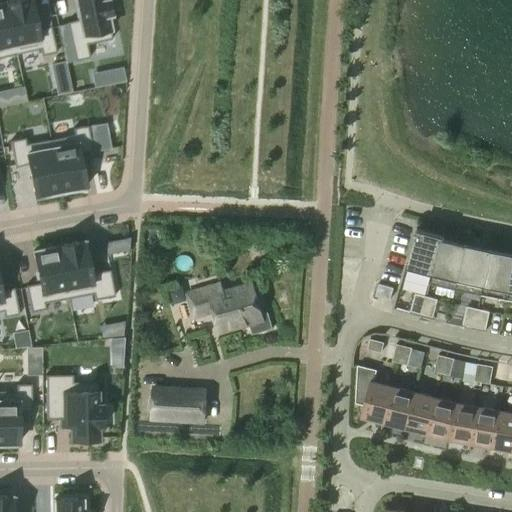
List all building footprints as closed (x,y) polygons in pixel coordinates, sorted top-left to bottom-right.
[(13,0),(5,2),(16,54),(40,49),(41,56),(56,52),(50,26),(37,29),(30,0),(13,0)] [(75,0),(79,20),(66,23),(74,61),(89,58),(86,44),(112,38),(106,15),(110,14),(107,0),(75,0)] [(0,57),(5,56),(16,54),(5,2),(3,2),(4,3),(0,3),(0,57)] [(65,63),(51,65),(57,97),(71,95),(65,63)] [(121,69),(111,71),(114,86),(124,84),(121,69)] [(55,139),(50,140),(60,191),(64,191),(82,188),(82,187),(85,186),(79,155),(93,152),(88,126),(73,129),(74,135),(55,139)] [(24,138),(10,141),(15,167),(28,165),(34,196),(37,196),(56,193),(56,192),(60,191),(50,140),(25,144),(24,138)] [(441,238),(443,239),(443,236),(416,229),(402,277),(429,284),(441,238)] [(441,238),(429,284),(455,290),(466,244),(443,239),(441,238)] [(81,241),(58,245),(68,298),(92,294),(93,300),(114,296),(109,269),(90,273),(84,241),(81,242),(81,241)] [(466,244),(455,290),(481,296),(490,250),(466,244)] [(38,283),(25,285),(30,312),(45,309),(43,303),(65,299),(68,298),(58,245),(57,246),(54,247),(36,250),(36,251),(32,251),(38,283)] [(511,270),(511,253),(490,250),(481,296),(507,301),(511,270)] [(390,300),(393,288),(379,283),(375,296),(390,300)] [(268,311),(261,313),(252,285),(218,295),(215,286),(192,293),(197,312),(212,307),(219,331),(249,323),(252,334),(273,328),(268,311)] [(0,310),(2,311),(3,317),(18,315),(13,288),(0,290),(0,310)] [(421,315),(426,297),(415,294),(410,311),(421,315)] [(426,297),(421,315),(433,318),(437,300),(426,297)] [(474,327),(478,309),(467,307),(463,325),(474,327)] [(478,309),(474,327),(485,330),(489,312),(478,309)] [(381,352),(384,343),(370,339),(368,349),(381,352)] [(400,363),(404,346),(396,344),(392,361),(400,363)] [(412,348),(404,346),(400,363),(408,365),(412,348)] [(442,373),(446,357),(438,355),(434,371),(442,373)] [(454,359),(446,357),(442,373),(449,375),(454,359)] [(482,382),(485,365),(477,364),(474,381),(482,382)] [(384,423),(394,387),(374,382),(377,370),(358,365),(355,403),(365,405),(362,416),(361,416),(361,417),(384,423)] [(493,367),(485,365),(482,382),(490,384),(493,367)] [(72,375),(45,375),(45,419),(59,419),(59,422),(70,422),(70,440),(74,440),(75,442),(93,442),(93,439),(97,439),(97,427),(101,427),(101,404),(97,404),(96,394),(96,382),(72,382),(72,375)] [(16,391),(0,391),(0,444),(14,444),(18,444),(17,411),(30,411),(30,384),(16,384),(16,391)] [(394,387),(384,423),(405,428),(415,392),(394,387)] [(153,388),(151,418),(204,421),(206,391),(153,388)] [(415,392),(405,428),(426,434),(435,398),(415,392)] [(435,398),(426,434),(448,439),(456,403),(435,398)] [(456,403),(448,439),(471,443),(478,407),(456,403)] [(499,411),(478,407),(471,443),(492,447),(499,411)] [(511,412),(499,411),(492,447),(511,450),(511,412)] [(10,496),(0,496),(0,511),(12,511),(12,497),(10,497),(10,496)] [(53,511),(80,511),(81,499),(76,499),(76,498),(58,499),(53,499),(53,511)]
